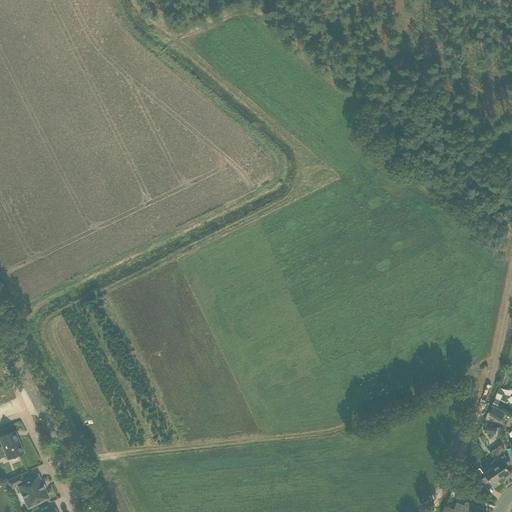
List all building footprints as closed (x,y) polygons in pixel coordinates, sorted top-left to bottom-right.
[(502,420),(505,412),(492,407),(489,415),(502,420)] [(0,447),(0,448),(3,457),(6,456),(8,459),(24,453),(15,432),(0,437),(0,440),(2,446),(0,447)] [(489,463),(492,467),(502,482),(511,476),(505,467),(510,463),(505,455),(503,452),(504,451),(501,446),(490,453),(495,460),(489,463)] [(492,467),(483,473),(479,468),(474,472),(482,483),(487,479),(493,488),(502,482),(492,467)] [(28,507),(49,498),(38,475),(24,482),(21,474),(7,481),(11,489),(18,485),(21,492),(18,494),(21,501),(25,500),(28,507)] [(452,511),(485,511),(486,510),(469,503),(465,511),(463,511),(454,509),(452,511)]
